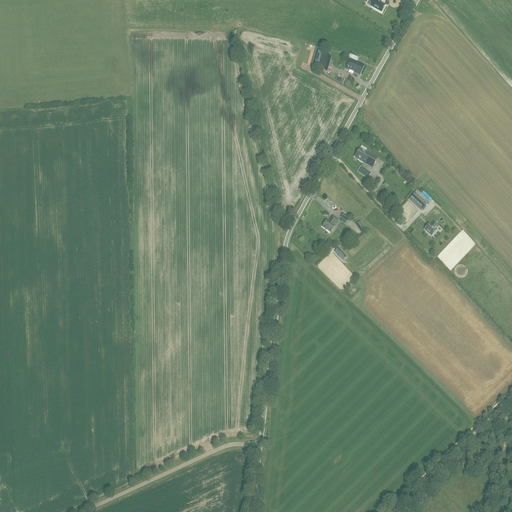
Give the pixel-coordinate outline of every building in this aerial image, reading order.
[(371,6),(381,12),(382,11),(385,6),(385,5),(381,2),(382,0),(372,0),(374,1),(371,6)] [(309,66),(317,68),(321,54),(313,52),(309,66)] [(326,71),(330,57),(323,55),(319,69),(326,71)] [(358,58),(352,55),(351,55),(350,56),(349,55),(348,56),(351,57),(346,69),(351,71),(351,73),(352,74),(353,72),(360,75),(365,65),(357,61),(358,58)] [(373,167),(378,159),(360,148),(355,157),(373,167)] [(368,172),(360,167),(357,171),(365,176),(368,172)] [(416,191),(409,198),(422,210),(428,203),(416,191)] [(348,222),(350,218),(343,213),(341,217),(348,222)] [(334,225),(338,220),(333,216),(329,222),(327,220),(323,227),(331,233),(336,226),(334,225)] [(366,229),(361,221),(356,224),(361,232),(366,229)] [(437,230),(436,229),(439,226),(434,221),(431,225),(430,223),(424,229),(431,237),(437,230)] [(343,261),(347,257),(339,247),(334,251),(343,261)]
